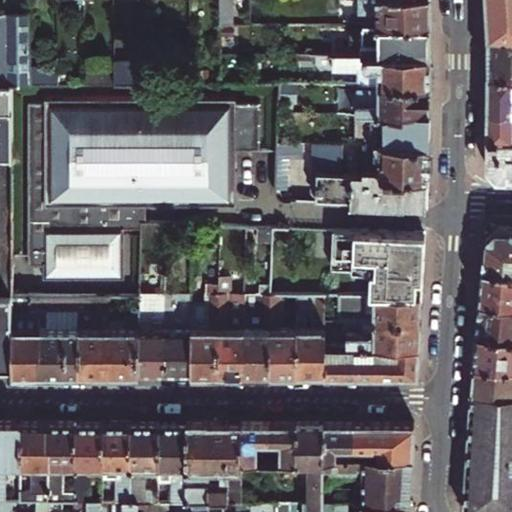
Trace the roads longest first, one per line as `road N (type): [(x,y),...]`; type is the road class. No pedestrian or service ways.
road 1 (residential): [(441,398),(0,395)]
road 2 (tertiary): [(456,200),(458,0)]
road 3 (tertiary): [(441,398),(456,200)]
